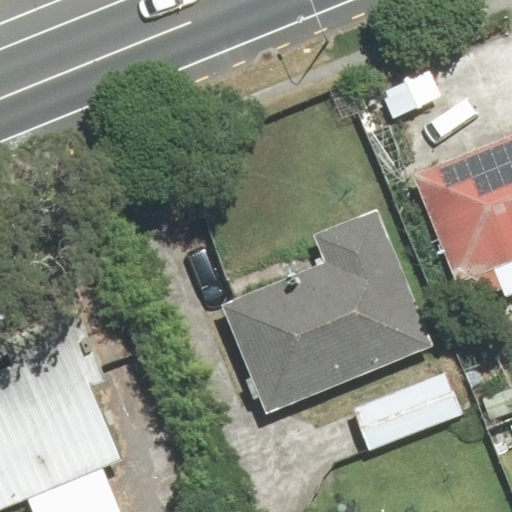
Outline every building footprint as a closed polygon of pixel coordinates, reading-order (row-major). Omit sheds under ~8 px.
[(421,64),(382,77),(398,121),(436,107),(421,64)] [(511,137),(425,170),(468,284),(484,278),(491,296),(511,287),(511,137)] [(336,260),(233,300),(278,413),(448,346),(392,203),(324,230),(336,260)] [(0,386),(0,510),(40,495),(46,511),(129,511),(113,467),(137,458),(106,378),(120,373),(95,310),(27,336),(36,361),(12,370),(16,380),(0,386)] [(459,371),(363,406),(379,448),(474,412),(459,371)]
